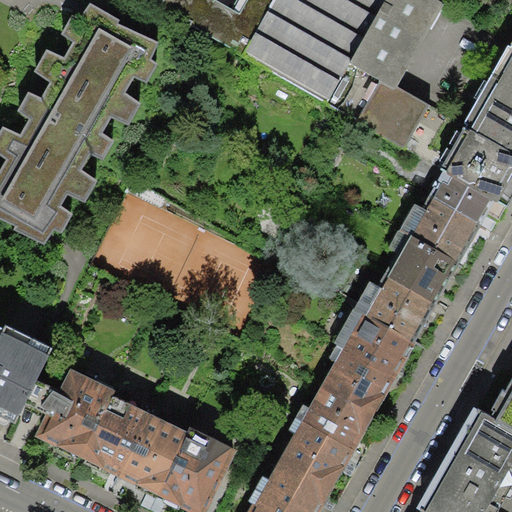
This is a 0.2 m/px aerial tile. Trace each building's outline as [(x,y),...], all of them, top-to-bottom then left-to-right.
[(138,0),(157,10),(162,0),(138,0)] [(216,44),(240,58),(273,0),(236,0),(229,13),(207,0),(162,0),(157,10),(216,44)] [(348,65),(384,0),(273,0),(240,58),(324,106),(348,65)] [(384,0),(348,65),(391,89),(402,69),(439,6),(427,0),(384,0)] [(15,228),(43,242),(54,227),(61,231),(71,214),(59,205),(67,192),(84,200),(96,180),(80,169),(89,152),(102,158),(112,141),(101,133),(111,116),(128,124),(139,104),(124,93),(133,76),(146,81),(156,64),(149,59),(157,43),(116,24),(118,20),(102,11),(90,4),(89,6),(85,12),(80,20),(72,16),(62,34),(74,42),(64,59),(47,51),(35,71),(51,82),(42,99),(29,93),(19,110),(30,119),(21,136),(3,128),(0,132),(0,153),(7,158),(0,172),(0,171),(0,217),(16,225),(15,228)] [(511,52),(506,63),(502,61),(478,104),(482,106),(466,132),(511,158),(511,47),(510,47),(508,50),(511,52)] [(511,158),(466,132),(391,89),(348,65),(324,106),(452,179),(504,208),(505,209),(511,197),(511,196),(511,158)] [(504,208),(452,179),(447,188),(438,183),(428,200),(476,227),(481,218),(483,214),(497,222),(504,208)] [(428,200),(407,237),(455,265),(460,255),(476,227),(428,200)] [(439,293),(455,265),(407,237),(384,277),(432,304),(439,293)] [(415,335),(432,304),(384,277),(367,307),(359,302),(353,311),(362,316),(410,343),(415,335)] [(410,343),(362,316),(342,351),(390,379),(394,370),(410,343)] [(0,417),(12,423),(22,404),(33,381),(49,349),(28,339),(24,348),(0,336),(0,417)] [(342,351),(321,387),(369,414),(376,403),(390,379),(342,351)] [(489,411),(491,412),(488,419),(511,432),(511,366),(510,365),(504,375),(511,378),(508,383),(503,392),(500,391),(489,411)] [(33,381),(22,404),(47,416),(38,436),(53,443),(57,446),(55,451),(71,458),(73,453),(80,456),(106,404),(108,400),(89,391),(93,384),(69,373),(59,393),(33,381)] [(369,414),(321,387),(301,422),(349,450),(356,438),(369,414)] [(144,423),(106,404),(80,456),(85,459),(82,464),(92,469),(98,471),(100,466),(118,475),(144,423)] [(487,511),(511,469),(511,432),(488,419),(475,411),(439,474),(418,510),(422,511),(487,511)] [(349,450),(301,422),(281,458),(329,485),(333,477),(349,450)] [(132,482),(136,484),(134,489),(149,496),(152,491),(156,494),(182,442),(144,423),(118,475),(132,482)] [(184,438),(182,442),(156,494),(163,497),(161,502),(168,506),(176,509),(178,504),(193,511),(200,511),(230,451),(209,441),(206,448),(184,438)] [(313,511),(329,485),(281,458),(261,494),(292,511),(313,511)] [(292,511),(261,494),(250,511),(292,511)]
